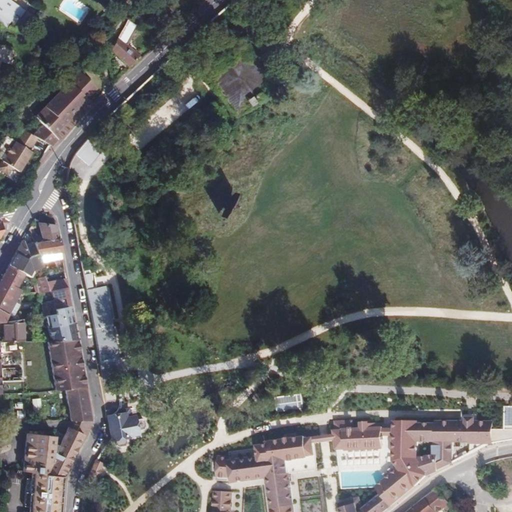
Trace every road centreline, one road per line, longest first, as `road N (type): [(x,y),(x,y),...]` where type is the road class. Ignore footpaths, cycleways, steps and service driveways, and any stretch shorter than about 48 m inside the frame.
road 1 (unclassified): [(38,194),(61,212),(99,425),(69,511)]
road 2 (secondary): [(38,194),(62,153),(215,0)]
road 3 (residential): [(398,511),(443,475),(511,449)]
